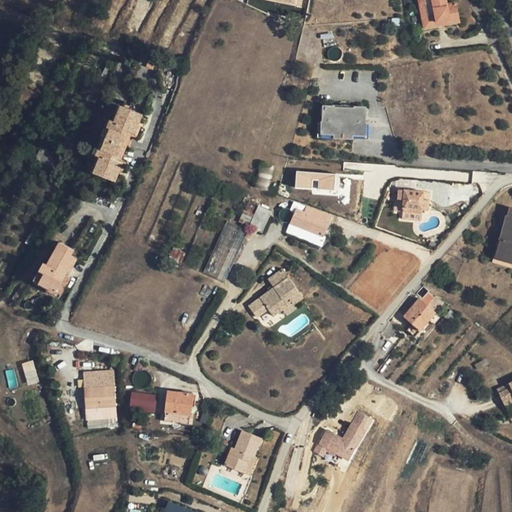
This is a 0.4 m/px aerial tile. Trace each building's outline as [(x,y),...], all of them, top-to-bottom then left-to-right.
[(275,11),(278,0),(266,0),(264,7),(275,11)] [(449,17),(459,14),(456,3),(447,5),(446,0),(418,0),(423,22),(436,20),(437,23),(450,21),(449,17)] [(460,23),(459,14),(449,17),(450,21),(437,23),(436,20),(423,22),(424,30),(460,23)] [(134,134),(142,115),(121,106),(115,121),(110,120),(96,156),(100,158),(94,174),(115,182),(123,163),(117,160),(129,132),(134,134)] [(364,124),(365,109),(355,109),(355,110),(334,110),(334,108),(325,108),(324,123),(323,123),(323,135),(335,134),(335,137),(352,138),(352,134),(365,134),(365,124),(364,124)] [(48,167),(55,152),(46,148),(40,164),(48,167)] [(269,191),(274,168),(261,164),(255,188),(269,191)] [(297,170),(297,190),(340,192),(341,172),(297,170)] [(425,199),(426,190),(400,188),(399,198),(397,197),(396,210),(405,210),(404,218),(423,220),(424,209),(430,209),(431,200),(425,199)] [(259,207),(255,215),(245,211),(240,222),(263,232),(271,212),(259,207)] [(290,226),(324,237),(331,218),(305,209),(303,214),(297,212),(290,226)] [(511,209),(509,218),(506,217),(500,239),(503,240),(498,258),(511,262),(511,209)] [(248,232),(227,222),(204,273),(225,283),(248,232)] [(326,238),(324,237),(290,226),(287,234),(322,246),(326,238)] [(44,262),(40,271),(44,273),(38,284),(56,293),(60,285),(66,275),(68,271),(71,272),(78,259),(71,256),(75,250),(61,243),(49,264),(44,262)] [(174,248),(169,257),(182,263),(186,254),(174,248)] [(282,268),(267,279),(272,286),(274,288),(269,292),(260,298),(273,316),(283,310),(293,302),(295,305),(304,297),(282,268)] [(34,281),(38,284),(44,273),(40,271),(34,281)] [(72,277),(66,275),(60,285),(66,288),(72,277)] [(433,298),(427,293),(422,300),(421,301),(427,306),(433,298)] [(435,312),(427,306),(421,301),(419,299),(404,317),(405,318),(420,331),(435,312)] [(283,310),(287,316),(295,305),(293,302),(283,310)] [(297,308),(295,305),(287,316),(297,308)] [(449,322),(455,314),(449,310),(443,317),(449,322)] [(413,339),(420,331),(405,318),(399,327),(413,339)] [(388,340),(399,327),(392,321),(381,333),(388,340)] [(504,392),(495,396),(501,409),(508,405),(511,402),(511,382),(502,387),(504,392)] [(115,406),(114,386),(84,387),(86,408),(115,406)] [(493,392),(495,396),(504,392),(502,387),(493,392)] [(133,391),(131,405),(158,408),(159,393),(133,391)] [(192,394),(168,392),(165,421),(190,423),(192,394)] [(344,438),(329,429),(317,450),(325,455),(327,450),(336,455),(337,454),(350,461),(374,419),(360,411),(344,438)] [(255,456),(262,437),(243,430),(237,449),(232,447),(225,466),(246,473),(252,456),(255,456)] [(252,476),(258,458),(255,456),(252,456),(246,473),(252,476)] [(199,511),(170,500),(165,511),(199,511)]
